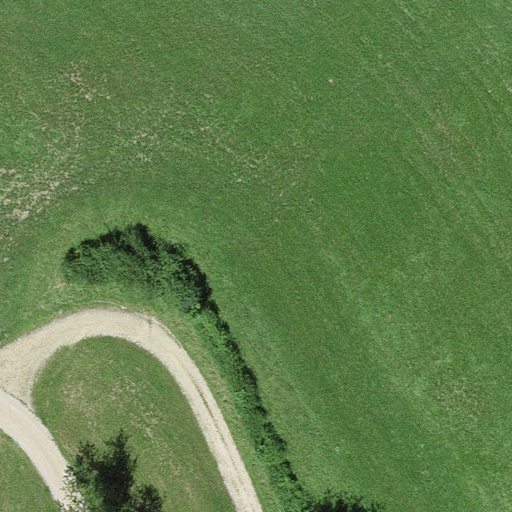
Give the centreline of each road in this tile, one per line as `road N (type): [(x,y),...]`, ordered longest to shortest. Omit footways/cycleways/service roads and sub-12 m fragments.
road 1 (track): [(0,394),(47,334),(74,319),(103,312),(158,327),(187,349),(254,511)]
road 2 (track): [(60,511),(0,395)]
